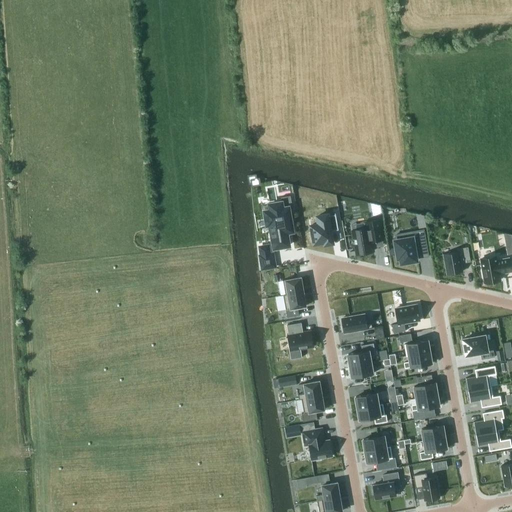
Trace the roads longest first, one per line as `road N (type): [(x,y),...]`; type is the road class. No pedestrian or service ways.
road 1 (residential): [(361,511),(320,270),(338,264),(441,287)]
road 2 (residential): [(474,505),(439,314),(441,287)]
